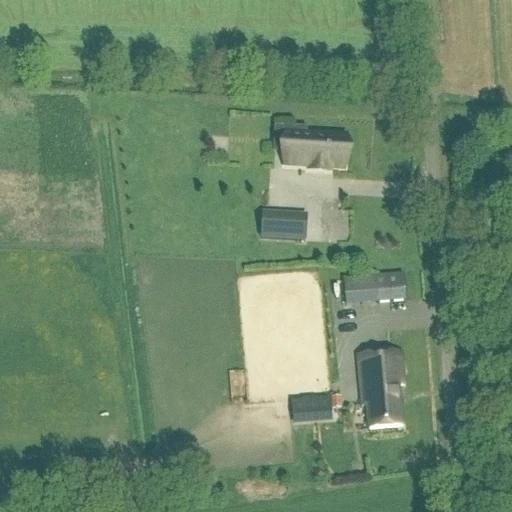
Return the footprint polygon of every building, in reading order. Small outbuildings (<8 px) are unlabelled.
[(288,131),(287,147),(286,168),(309,169),(309,172),(329,173),(329,171),(343,171),(344,139),(305,137),(305,132),(288,131)] [(236,164),(236,145),(216,145),(216,164),(236,164)] [(262,217),(261,242),(281,243),(305,244),(306,220),(282,219),(262,217)] [(376,281),(378,307),(406,305),(405,279),(376,281)] [(367,408),(369,433),(399,431),(396,389),(403,388),(401,357),(358,360),(361,409),(367,408)] [(341,413),(340,400),(331,401),(332,413),(341,413)] [(331,421),(329,401),(291,404),(293,425),(331,421)]
